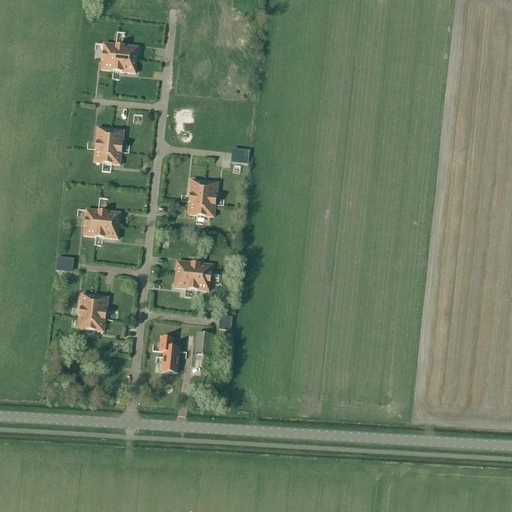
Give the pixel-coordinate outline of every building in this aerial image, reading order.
[(113,73),(115,60),(116,46),(103,45),(100,71),(113,73)] [(115,60),(136,62),(138,49),(116,46),(115,60)] [(135,75),(136,62),(115,60),(113,73),(135,75)] [(108,153),(110,131),(97,129),(95,151),(108,153)] [(110,131),(108,153),(121,154),(123,132),(110,131)] [(120,166),(121,154),(108,153),(95,151),(94,164),(120,166)] [(232,158),(231,163),(240,164),(247,165),(248,159),(248,157),(248,153),(233,151),(232,156),(243,157),(242,159),(232,158)] [(202,205),(204,183),(191,182),(188,204),(202,205)] [(204,183),(202,205),(215,206),(217,185),(204,183)] [(215,206),(202,205),(188,204),(187,216),(213,219),(215,206)] [(96,239),(97,226),(98,212),(86,211),(83,237),(96,239)] [(97,226),(119,228),(120,215),(98,212),(97,226)] [(117,241),(119,228),(97,226),(96,239),(117,241)] [(56,266),(55,271),(65,272),(71,273),(72,268),(61,267),(62,264),(72,266),(73,261),(66,260),(57,259),(56,264),(56,266)] [(197,279),(199,265),(177,263),(175,276),(197,279)] [(199,265),(197,279),(196,292),(208,293),(211,267),(199,265)] [(196,292),(197,279),(175,276),(174,289),(196,292)] [(92,319),(94,299),(81,297),(78,317),(92,319)] [(94,299),(92,319),(104,321),(107,300),(94,299)] [(103,335),(104,321),(92,319),(78,317),(77,332),(103,335)] [(220,325),(219,330),(221,330),(230,331),(230,326),(230,324),(231,319),(222,318),(220,318),(220,323),(227,324),(227,326),(220,325)] [(197,334),(195,355),(208,356),(211,335),(197,334)] [(161,339),(159,353),(164,354),(162,374),(177,375),(179,349),(172,349),(173,340),(161,339)]
